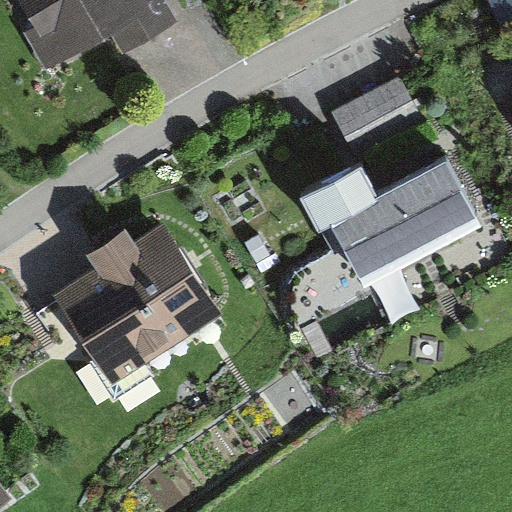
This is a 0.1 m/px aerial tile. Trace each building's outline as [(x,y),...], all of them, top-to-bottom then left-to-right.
[(8,0),(53,73),(167,4),(164,0),(8,0)] [(416,75),(343,109),(368,162),(440,128),(416,75)] [(355,290),(470,228),(435,165),(321,227),(355,290)] [(118,382),(223,314),(167,227),(132,249),(115,223),(79,246),(104,285),(69,308),(118,382)] [(15,511),(0,488),(0,511),(15,511)]
